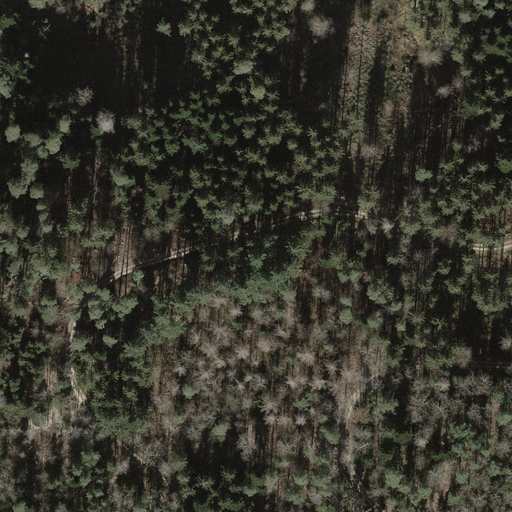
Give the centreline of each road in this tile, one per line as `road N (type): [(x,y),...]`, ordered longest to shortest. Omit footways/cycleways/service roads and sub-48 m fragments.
road 1 (track): [(511,246),(464,249),(327,214),(106,281),(69,329),(76,391),(97,422),(201,511)]
road 2 (track): [(511,368),(445,365),(380,376),(352,414),(350,451),(360,483),(383,511)]
